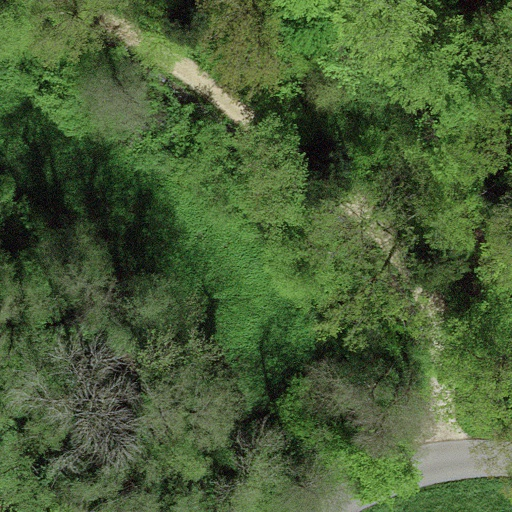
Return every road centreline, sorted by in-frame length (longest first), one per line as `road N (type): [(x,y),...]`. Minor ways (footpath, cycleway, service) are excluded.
road 1 (track): [(85,0),(354,198),(443,341),(444,472)]
road 2 (residential): [(336,511),(404,478),(511,476)]
road 3 (residential): [(511,119),(436,61),(379,0)]
